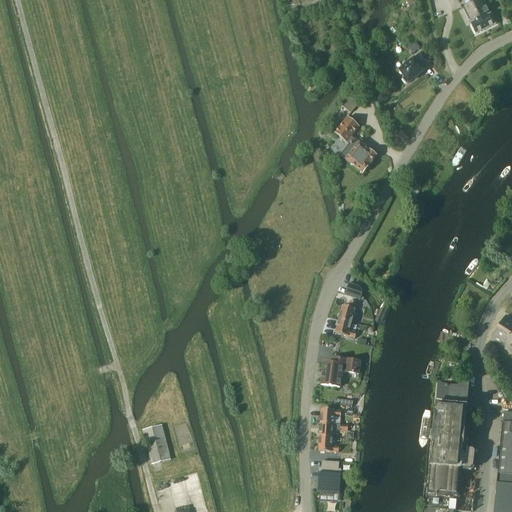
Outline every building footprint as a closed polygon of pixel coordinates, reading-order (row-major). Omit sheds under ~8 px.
[(489,16),(482,2),(484,1),(483,0),(476,0),(477,0),(476,0),(477,0),(478,1),(463,9),(471,25),(470,25),(475,35),(495,25),(490,15),(489,16)] [(420,49),(415,43),(407,50),(412,56),(420,49)] [(422,54),(414,59),(399,72),(404,79),(402,80),(406,85),(423,72),(421,69),(429,63),(422,54)] [(349,96),(341,107),(351,115),(359,104),(349,96)] [(347,118),(334,134),(338,137),(350,146),(347,150),(351,154),(345,162),(362,175),(376,158),(359,144),(359,145),(354,141),(351,139),(359,128),(351,121),(347,118)] [(317,201),(310,175),(301,177),(308,203),(317,201)] [(301,228),(294,202),(286,204),(293,230),(301,228)] [(327,241),(320,215),(311,218),(318,244),(327,241)] [(300,273),(294,247),(285,249),(292,275),(300,273)] [(349,284),(345,296),(360,301),(362,295),(358,287),(349,284)] [(338,321),(351,324),(356,304),(350,302),(348,309),(342,307),(338,321)] [(490,341),(511,355),(511,321),(505,317),(490,341)] [(356,333),(349,331),(351,324),(338,321),(335,335),(348,338),(355,340),(356,333)] [(331,365),(323,364),(320,387),(341,389),(342,375),(359,377),(361,363),(332,359),(331,365)] [(437,381),(435,405),(435,406),(466,408),(468,385),(460,384),(462,364),(447,363),(446,382),(437,381)] [(462,450),(466,408),(435,406),(427,495),(426,495),(424,509),(448,511),(456,511),(457,498),(460,471),(470,471),(473,469),(475,454),(472,451),(462,450)] [(341,412),(334,412),(321,411),(320,425),(333,426),(333,425),(333,418),(341,419),(341,412)] [(511,414),(503,413),(502,424),(504,424),(511,424),(511,414)] [(502,424),(497,474),(500,475),(511,475),(511,424),(504,424),(502,424)] [(348,426),(333,425),(333,426),(320,425),(319,439),(332,439),(332,432),(348,433),(348,426)] [(143,431),(151,466),(171,461),(162,426),(143,431)] [(339,447),(331,447),(332,439),(319,439),(318,453),(331,454),(338,454),(339,447)] [(339,471),(339,464),(322,463),(321,470),(318,469),(317,484),(318,484),(317,492),(324,493),(324,496),(333,497),(333,493),(339,494),(340,485),(341,471),(339,471)] [(496,484),(493,511),(511,511),(511,475),(500,475),(497,474),(496,484)]
